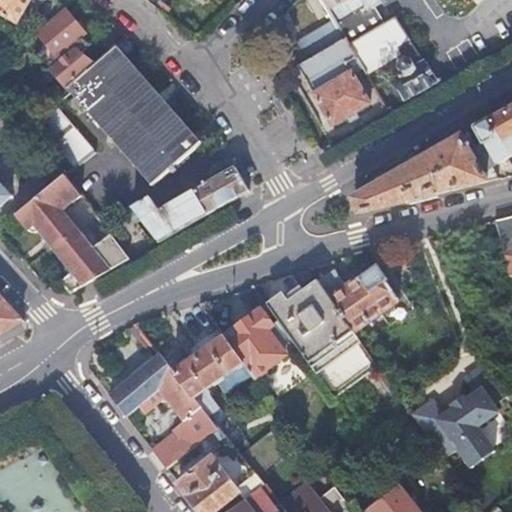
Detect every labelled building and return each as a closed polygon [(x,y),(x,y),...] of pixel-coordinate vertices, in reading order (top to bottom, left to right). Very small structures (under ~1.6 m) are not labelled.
[(30,0),(0,0),(0,16),(15,26),(30,0)] [(47,0),(33,13),(45,26),(73,1),(70,0),(47,0)] [(380,0),(317,0),(332,25),(286,53),(332,131),(369,109),(352,80),(346,70),(355,65),(361,74),(410,45),(394,20),(360,40),(346,18),(367,4),(371,11),(383,3),(380,0)] [(85,39),(65,16),(38,40),(48,52),(56,61),(46,70),(52,74),(50,75),(65,94),(93,69),(79,59),(90,50),(82,42),(85,39)] [(93,69),(65,94),(147,191),(198,148),(114,49),(93,69)] [(37,62),(46,70),(56,61),(48,52),(37,62)] [(437,86),(423,64),(413,69),(409,63),(403,61),(398,63),(397,70),(401,77),(392,82),(405,104),(437,86)] [(352,80),(361,74),(355,65),(346,70),(352,80)] [(0,107),(7,115),(17,106),(0,86),(0,107)] [(478,126),(511,107),(511,99),(497,108),(475,121),(478,126)] [(0,148),(33,123),(17,106),(7,115),(0,121),(0,148)] [(469,132),(353,198),(360,215),(499,179),(493,166),(511,155),(511,107),(478,126),(477,127),(484,141),(477,145),(469,132)] [(51,108),(33,123),(72,172),(91,156),(51,108)] [(248,194),(235,172),(193,197),(206,219),(248,194)] [(78,201),(62,180),(12,220),(22,233),(29,229),(69,279),(64,286),(68,291),(72,296),(129,263),(110,239),(92,254),(61,215),(78,201)] [(0,207),(9,200),(0,190),(0,207)] [(150,203),(130,215),(158,246),(206,219),(193,197),(157,216),(150,203)] [(511,214),(493,217),(502,261),(511,259),(511,214)] [(336,268),(321,277),(322,280),(326,286),(356,332),(402,302),(390,285),(393,283),(381,265),(348,286),(336,268)] [(288,289),(281,294),(270,301),(298,343),(312,364),(357,333),(356,332),(326,286),(322,280),(308,290),(305,285),(291,294),(288,289)] [(0,336),(23,322),(0,295),(0,336)] [(270,301),(227,332),(246,361),(253,371),(258,378),(291,356),(287,351),(298,343),(270,301)] [(172,363),(211,414),(222,406),(214,394),(212,389),(211,387),(220,380),(246,361),(227,332),(212,341),(186,363),(180,357),(172,363)] [(219,423),(211,414),(172,363),(164,354),(109,399),(126,420),(140,409),(145,415),(165,398),(185,423),(174,432),(181,441),(158,460),(167,472),(222,428),(219,423)] [(227,391),(253,371),(246,361),(220,380),(227,391)] [(509,400),(481,369),(468,378),(467,383),(476,397),(467,403),(465,398),(452,407),(455,411),(446,417),(435,400),(412,416),(442,463),(457,453),(470,472),(494,455),(478,430),(499,417),(495,409),(509,400)] [(222,406),(211,414),(219,423),(230,416),(222,406)] [(363,442),(376,462),(384,457),(378,449),(380,448),(372,436),(363,442)] [(210,457),(176,483),(199,511),(213,511),(239,492),(210,457)] [(279,511),(254,480),(239,492),(244,500),(228,511),(279,511)] [(414,511),(398,488),(363,511),(362,511),(414,511)] [(348,511),(338,497),(323,508),(311,491),(283,510),(284,511),(348,511)] [(138,511),(137,506),(131,499),(117,510),(117,511),(138,511)]
